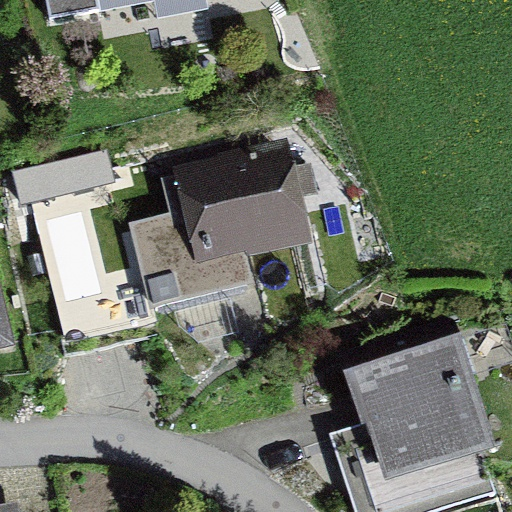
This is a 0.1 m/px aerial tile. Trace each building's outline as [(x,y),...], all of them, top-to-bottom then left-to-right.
[(210,12),(207,0),(43,0),(48,24),(153,4),(158,33),(209,24),(207,13),(210,12)] [(150,312),(254,287),(248,261),(313,245),(302,199),(318,195),(311,162),(292,167),(286,140),(171,167),(182,212),(129,225),(150,312)] [(128,217),(122,193),(111,195),(116,219),(128,217)] [(0,345),(10,343),(0,300),(0,345)] [(400,511),(492,484),(450,344),(345,376),(364,436),(332,446),(345,489),(364,483),(372,511),(400,511)]
